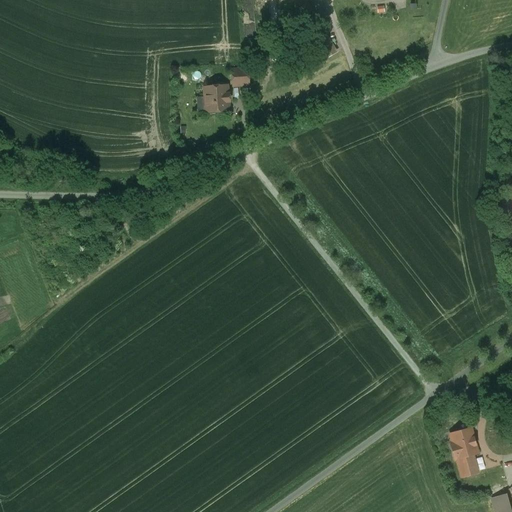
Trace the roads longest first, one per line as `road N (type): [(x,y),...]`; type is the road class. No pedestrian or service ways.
road 1 (unclassified): [(272,511),(437,395),(246,154)]
road 2 (unclassified): [(246,154),(414,74),(511,45)]
road 3 (unclassified): [(0,195),(135,195),(246,154)]
road 4 (track): [(256,168),(57,304)]
